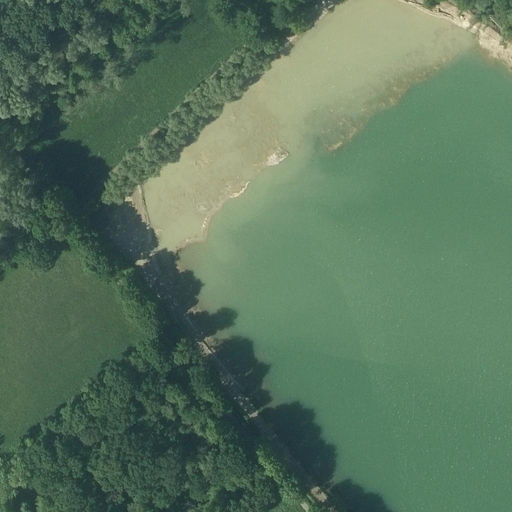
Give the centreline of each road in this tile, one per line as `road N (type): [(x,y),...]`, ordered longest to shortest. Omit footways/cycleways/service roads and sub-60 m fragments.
road 1 (track): [(0,137),(311,511)]
road 2 (track): [(0,277),(93,205),(300,0)]
